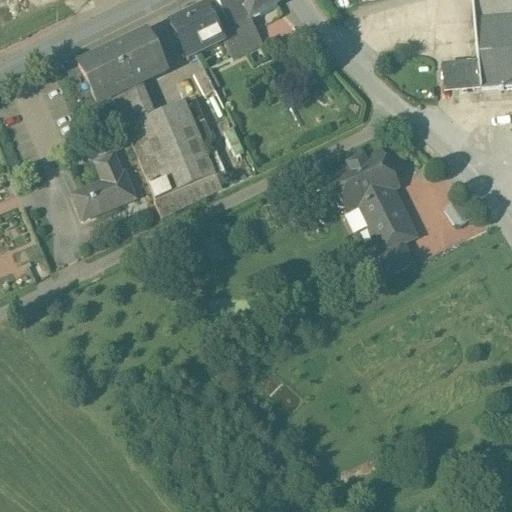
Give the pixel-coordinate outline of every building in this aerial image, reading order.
[(273,0),(212,0),(222,19),(230,34),(250,23),(278,8),(273,0)] [(511,0),(471,0),(474,24),(511,20),(511,0)] [(204,11),(170,28),(189,64),(223,47),(211,24),(204,11)] [(250,23),(230,34),(222,19),(211,24),(223,47),(224,47),(232,61),(262,47),(250,23)] [(511,20),(474,24),(473,24),(477,65),(471,66),(474,94),(511,90),(511,20)] [(148,38),(78,71),(96,107),(112,100),(136,89),(166,74),(148,38)] [(444,95),(473,92),(471,66),(470,62),(440,66),(444,95)] [(96,107),(78,72),(67,77),(83,114),(96,107)] [(205,74),(197,77),(204,97),(212,94),(205,74)] [(184,106),(151,119),(136,89),(112,100),(155,205),(214,180),(184,106)] [(380,156),(363,164),(360,163),(350,169),(349,171),(330,180),(346,215),(357,209),(380,256),(381,258),(402,247),(415,241),(402,213),(398,212),(396,208),(397,204),(391,192),(397,190),(380,156)] [(113,158),(94,166),(102,186),(71,199),(82,225),(135,202),(124,177),(121,178),(113,158)] [(214,180),(155,205),(162,223),(221,195),(214,180)] [(214,236),(201,242),(211,262),(224,256),(214,236)] [(402,247),(381,258),(380,256),(369,261),(381,285),(413,269),(402,247)] [(361,258),(325,276),(334,294),(370,276),(361,258)]
